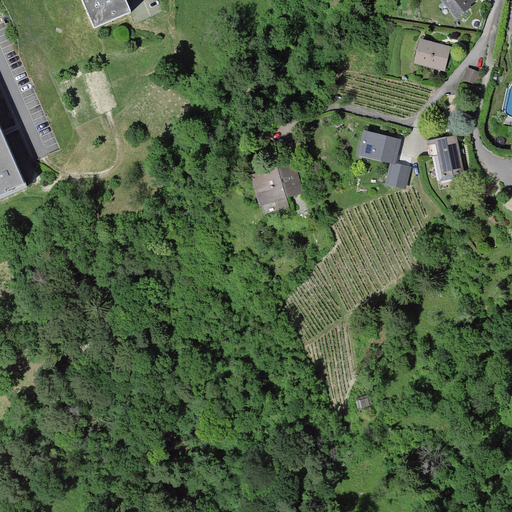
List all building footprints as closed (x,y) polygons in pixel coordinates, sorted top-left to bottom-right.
[(122,0),(82,0),(94,28),(129,14),(122,0)] [(479,0),(444,0),(456,17),(479,0)] [(447,49),(422,41),(415,63),(440,71),(447,49)] [(477,74),(469,72),(466,81),(474,84),(477,74)] [(0,203),(27,192),(4,139),(0,129),(0,203)] [(402,140),(364,131),(358,155),(392,163),(396,164),(402,140)] [(457,137),(439,140),(445,176),(463,173),(457,137)] [(396,164),(392,163),(387,185),(405,188),(409,167),(396,164)] [(291,165),(254,176),(263,205),(300,193),(291,165)]
